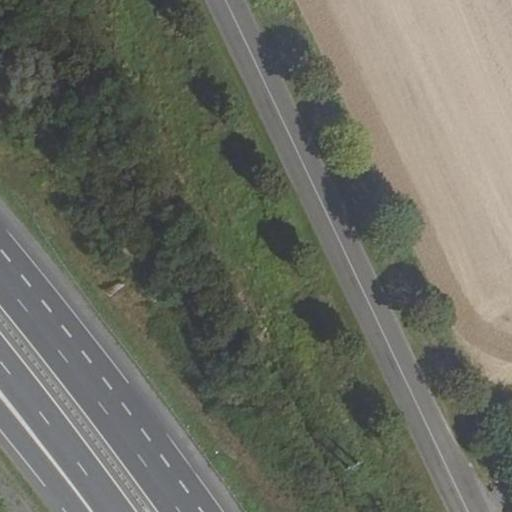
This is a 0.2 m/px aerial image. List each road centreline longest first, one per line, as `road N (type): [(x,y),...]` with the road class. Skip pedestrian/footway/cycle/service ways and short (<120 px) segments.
road 1 (tertiary): [(223,0),(466,511)]
road 2 (motorway): [(190,511),(0,264)]
road 3 (motorway): [(0,363),(106,511)]
road 4 (motorway): [(0,418),(79,511)]
